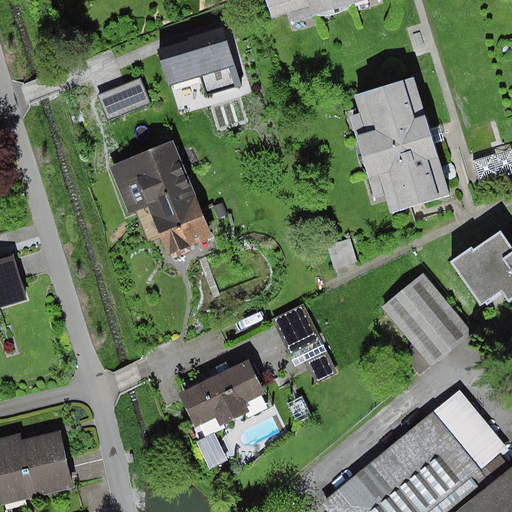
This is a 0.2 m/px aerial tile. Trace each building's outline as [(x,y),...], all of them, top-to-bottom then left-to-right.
[(287,0),(293,18),(319,12),(321,22),(397,2),(396,0),(287,0)] [(234,26),(165,46),(175,80),(205,71),(211,92),(250,80),(234,26)] [(112,113),(153,97),(144,72),(102,87),(112,113)] [(409,87),(355,101),(359,118),(350,120),(367,185),(379,182),(389,219),(442,205),(432,167),(444,164),(432,121),(419,125),(409,87)] [(185,145),(122,171),(142,217),(159,210),(181,261),(226,242),(185,145)] [(511,243),(501,230),(453,267),(483,306),(502,291),(511,302),(511,301),(511,243)] [(23,262),(0,267),(0,333),(1,333),(0,330),(0,314),(34,306),(23,262)] [(433,281),(393,313),(417,344),(410,349),(428,373),(475,336),(433,281)] [(304,305),(273,320),(290,354),(321,339),(304,305)] [(327,353),(304,363),(313,385),(336,375),(327,353)] [(249,362),(180,394),(196,428),(216,418),(220,426),(249,412),(245,403),(264,393),(249,362)] [(511,445),(466,390),(333,503),(340,511),(468,511),(511,477),(511,459),(509,456),(511,453),(511,445)] [(74,433),(1,447),(13,504),(85,490),(74,433)] [(511,511),(511,487),(479,511),(511,511)]
